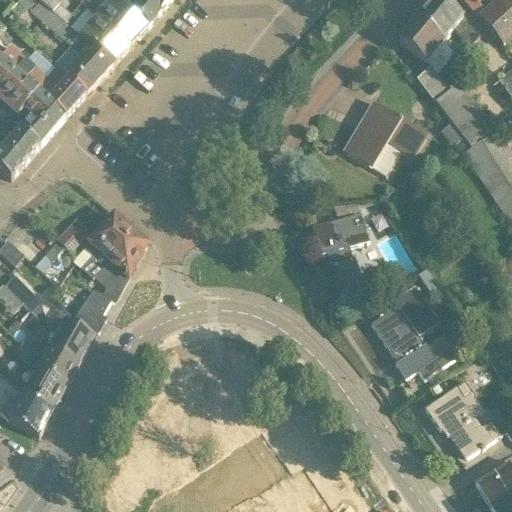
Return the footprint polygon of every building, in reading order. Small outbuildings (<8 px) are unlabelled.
[(18,22),(33,8),(25,0),(24,0),(10,14),(18,22)] [(64,27),(65,27),(71,20),(49,0),(35,0),(40,4),(39,5),(64,27)] [(149,32),(117,6),(109,0),(93,0),(105,11),(95,21),(130,53),(148,34),(149,32)] [(160,19),(166,12),(150,0),(122,0),(117,6),(149,32),(159,19),(160,19)] [(171,5),(175,0),(150,0),(166,12),(171,5)] [(511,0),(456,0),(459,3),(504,54),(511,47),(511,0)] [(416,25),(444,48),(454,35),(470,52),(479,42),(463,23),(436,1),(416,25)] [(86,101),(113,72),(78,40),(79,40),(65,27),(64,27),(39,5),(30,15),(66,48),(65,50),(78,62),(63,79),(62,80),(86,101)] [(113,72),(130,53),(95,21),(79,40),(78,40),(113,72)] [(398,46),(426,69),(444,48),(416,25),(398,46)] [(62,80),(63,79),(56,73),(47,83),(11,50),(0,61),(0,65),(38,100),(65,124),(86,101),(62,80)] [(24,115),(38,100),(0,65),(0,104),(17,121),(23,115),(24,115)] [(429,100),(435,107),(450,95),(437,80),(430,73),(417,84),(429,100)] [(511,75),(498,85),(511,106),(511,75)] [(450,127),(464,145),(470,153),(463,158),(511,232),(511,157),(497,135),(459,87),(450,95),(435,107),(436,108),(435,108),(450,127)] [(40,153),(52,139),(65,124),(38,100),(24,115),(32,123),(20,136),(40,153)] [(427,141),(390,119),(373,108),(365,122),(368,124),(346,160),(371,175),(372,174),(387,150),(413,165),(427,141)] [(452,154),(464,145),(450,127),(439,137),(452,154)] [(4,130),(0,134),(0,176),(11,186),(40,153),(20,136),(15,141),(4,130)] [(369,247),(360,220),(313,234),(322,263),(333,259),(336,270),(334,270),(335,272),(337,272),(349,308),(346,309),(347,311),(378,301),(371,280),(361,284),(354,264),(352,265),(348,254),(369,247)] [(97,281),(134,240),(114,222),(85,254),(94,262),(86,271),(81,275),(92,285),(94,283),(97,281)] [(77,226),(76,227),(45,260),(52,266),(64,253),(71,259),(90,238),(77,226)] [(134,240),(97,281),(94,283),(106,294),(103,300),(93,295),(75,323),(98,339),(106,325),(102,322),(106,315),(111,307),(114,309),(146,252),(134,240)] [(0,255),(0,258),(15,273),(24,263),(7,247),(0,255)] [(425,277),(417,282),(438,312),(446,307),(425,277)] [(15,282),(5,292),(39,325),(45,323),(41,308),(15,282)] [(393,308),(397,313),(371,331),(392,362),(396,360),(401,367),(395,371),(405,386),(417,377),(423,386),(440,375),(456,364),(450,354),(434,365),(419,343),(439,329),(415,293),(393,308)] [(98,339),(75,323),(70,330),(57,322),(52,330),(60,335),(57,338),(50,334),(43,347),(51,351),(50,352),(81,369),(94,346),(98,339)] [(81,369),(50,352),(49,355),(38,349),(34,355),(22,348),(17,362),(37,375),(37,376),(67,394),(81,369)] [(492,372),(487,366),(481,371),(485,376),(492,372)] [(55,416),(67,394),(37,376),(24,399),(55,416)] [(483,416),(464,388),(425,415),(440,437),(445,433),(467,465),(501,442),(491,427),(481,433),(473,422),(483,416)] [(55,416),(24,399),(21,403),(19,402),(7,426),(9,427),(8,427),(38,445),(55,416)] [(511,511),(511,468),(510,467),(476,490),(490,511),(511,511)]
